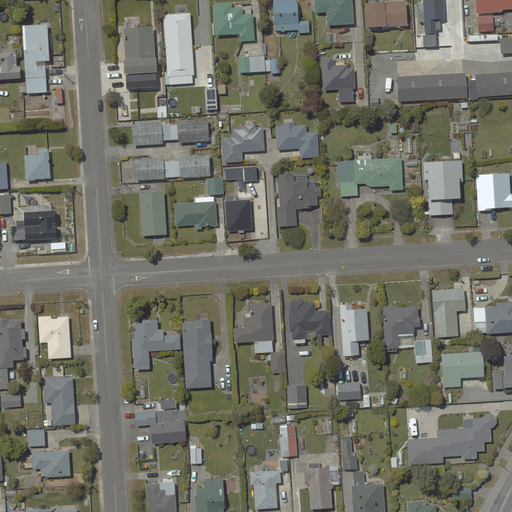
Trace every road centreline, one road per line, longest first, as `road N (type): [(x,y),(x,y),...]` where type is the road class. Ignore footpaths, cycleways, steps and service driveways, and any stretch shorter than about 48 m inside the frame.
road 1 (residential): [(100,275),(511,249)]
road 2 (residential): [(84,0),(100,275)]
road 3 (residential): [(100,275),(115,511)]
